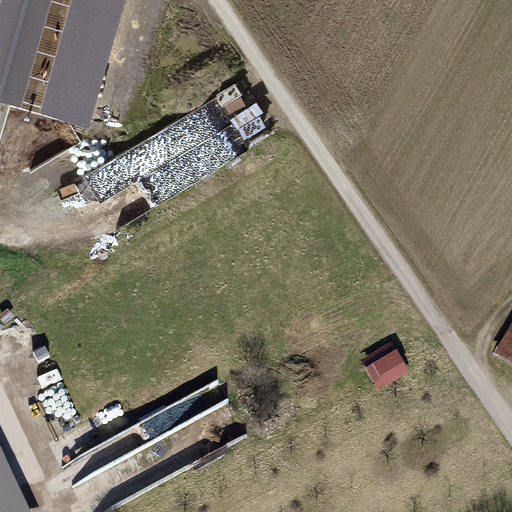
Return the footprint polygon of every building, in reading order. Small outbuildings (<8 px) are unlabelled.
[(2,0),(0,9),(0,90),(19,97),(47,0),(2,0)] [(74,0),(44,105),(89,118),(122,0),(74,0)] [(224,93),(233,117),(258,107),(249,83),(224,93)] [(0,98),(0,148),(11,101),(0,98)] [(245,126),(253,143),(270,136),(262,119),(245,126)] [(70,170),(92,170),(92,152),(69,152),(70,170)] [(511,332),(496,360),(511,369),(511,332)] [(87,449),(105,474),(115,468),(97,442),(87,449)] [(0,511),(27,511),(0,450),(0,511)]
